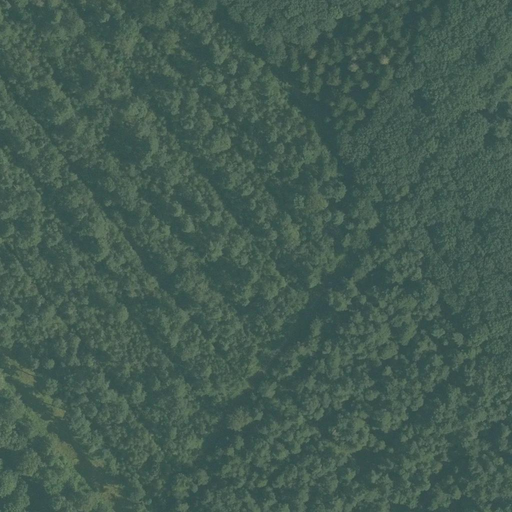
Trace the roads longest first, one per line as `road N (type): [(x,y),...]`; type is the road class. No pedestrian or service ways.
road 1 (track): [(511,360),(392,213),(511,64)]
road 2 (track): [(225,0),(392,213),(317,276)]
